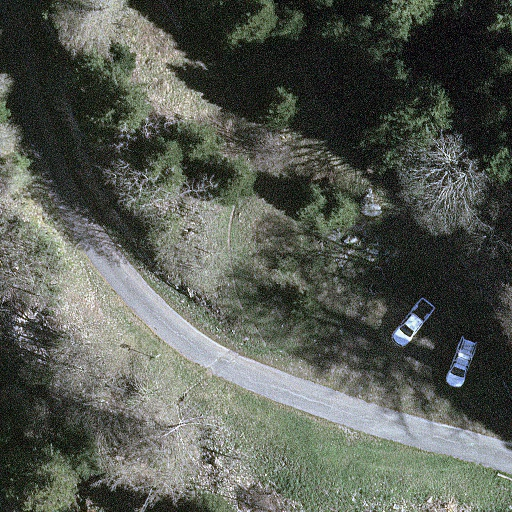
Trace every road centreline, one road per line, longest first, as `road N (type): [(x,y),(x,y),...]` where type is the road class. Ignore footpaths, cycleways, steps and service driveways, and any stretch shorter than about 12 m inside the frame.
road 1 (track): [(511,467),(345,416),(172,312)]
road 2 (track): [(172,312),(39,146),(4,0)]
